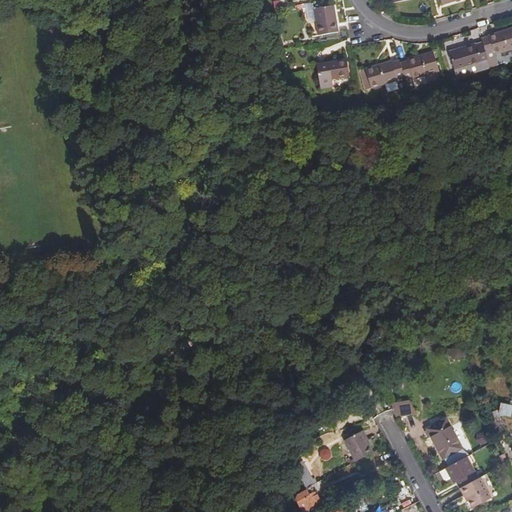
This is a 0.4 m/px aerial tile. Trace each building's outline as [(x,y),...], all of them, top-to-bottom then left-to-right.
[(469,3),(476,1),(476,0),(439,0),(444,12),(470,5),(469,3)] [(339,33),(334,7),(314,10),(320,37),(339,33)] [(486,48),(493,72),(500,70),(497,60),(511,55),(511,34),(492,40),(492,43),(485,45),(486,48)] [(460,82),(493,72),(486,48),(477,50),(476,49),(452,57),(460,82)] [(396,63),(401,77),(405,76),(406,79),(410,76),(412,81),(441,72),(432,52),(407,60),(407,62),(400,64),(400,62),(396,63)] [(347,77),(345,60),(316,65),(319,89),(332,88),(330,79),(347,77)] [(397,79),(401,77),(396,63),(392,65),(391,62),(365,71),(371,90),(397,82),(397,79)] [(467,357),(462,347),(448,350),(452,360),(467,357)] [(500,402),(498,415),(511,416),(511,411),(511,405),(504,404),(500,402)] [(444,456),(448,466),(463,458),(459,449),(460,448),(448,419),(428,428),(431,435),(433,435),(443,456),(444,456)] [(503,429),(496,431),(500,439),(501,442),(507,440),(503,429)] [(342,441),(354,463),(371,453),(365,442),(366,441),(361,431),(342,441)] [(448,466),(438,471),(442,479),(445,480),(450,478),(452,483),(455,482),(459,488),(460,487),(477,478),(466,457),(463,458),(448,466)] [(298,476),(305,489),(311,486),(314,485),(306,471),(298,476)] [(491,498),(480,477),(477,478),(477,480),(461,488),(472,508),(491,498)] [(477,478),(460,487),(461,488),(477,480),(477,478)] [(311,486),(305,489),(305,491),(297,495),(295,500),(301,511),(309,511),(310,510),(310,507),(319,502),(311,486)]
